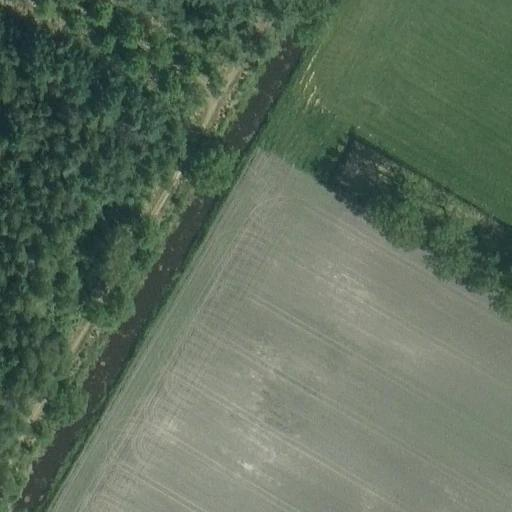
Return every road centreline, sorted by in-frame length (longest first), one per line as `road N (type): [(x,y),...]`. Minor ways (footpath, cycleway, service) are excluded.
road 1 (track): [(0,479),(278,0)]
road 2 (track): [(226,89),(71,0)]
